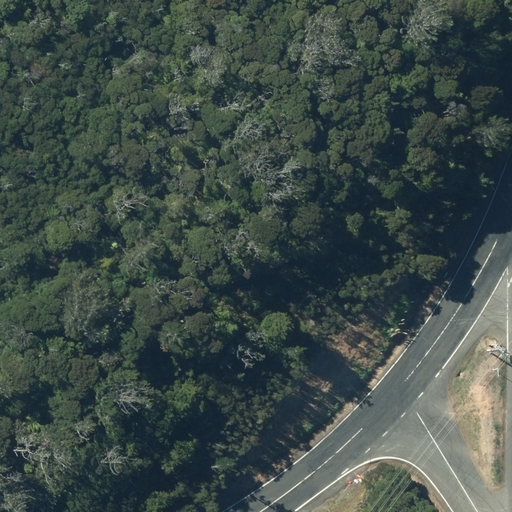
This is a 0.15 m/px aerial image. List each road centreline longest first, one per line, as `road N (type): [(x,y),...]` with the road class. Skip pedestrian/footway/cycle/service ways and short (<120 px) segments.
road 1 (secondary): [(511,209),(468,293),(398,389)]
road 2 (secondary): [(398,389),(258,511)]
road 3 (unclassified): [(475,511),(398,389)]
